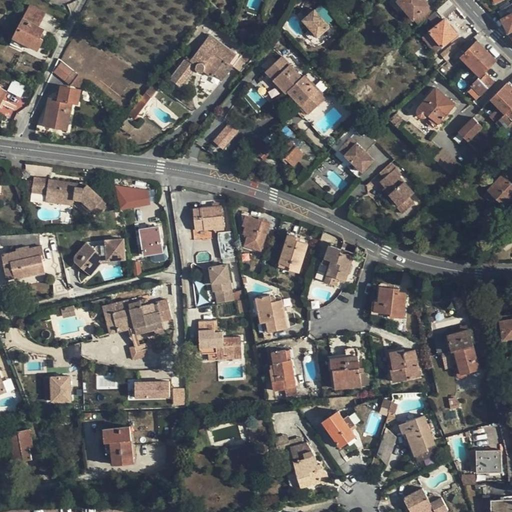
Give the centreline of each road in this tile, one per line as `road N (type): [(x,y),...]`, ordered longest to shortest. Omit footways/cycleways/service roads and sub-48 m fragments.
road 1 (residential): [(168,169),(183,263),(177,270),(0,315)]
road 2 (tertiary): [(168,169),(248,188),(378,246)]
road 3 (tertiary): [(0,147),(168,169)]
road 4 (unknown): [(20,149),(87,0)]
road 5 (tertiary): [(378,246),(416,262),(511,275)]
